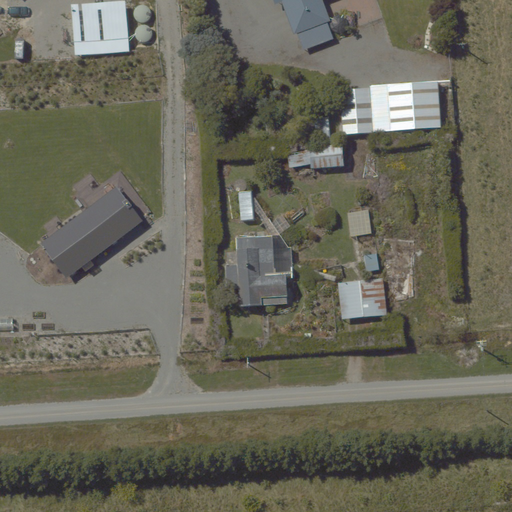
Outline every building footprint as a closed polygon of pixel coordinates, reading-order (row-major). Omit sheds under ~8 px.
[(273,0),(276,9),(292,4),(304,46),(333,37),(322,2),(328,0),(273,0)] [(440,131),(437,84),(350,88),(351,108),(340,109),(342,136),(440,131)] [(342,147),(333,147),(334,155),(316,156),(316,170),(343,169),(342,147)] [(239,249),(225,249),(227,293),(238,292),(239,313),(258,313),(258,308),(287,308),(287,275),(273,276),(272,234),(238,235),(239,249)] [(383,281),(340,283),(342,322),(385,320),(383,281)]
